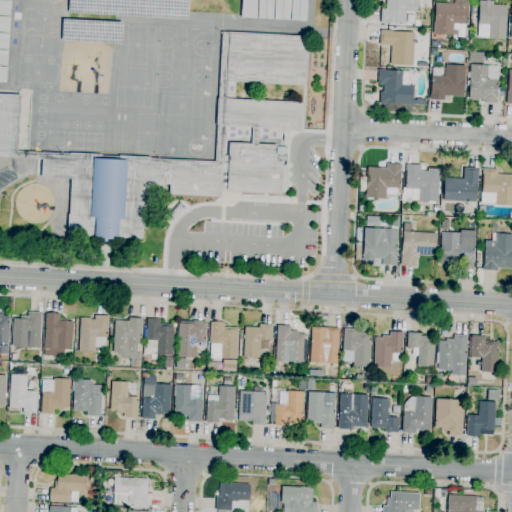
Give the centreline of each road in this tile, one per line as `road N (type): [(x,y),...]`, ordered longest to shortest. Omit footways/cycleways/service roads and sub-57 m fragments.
road 1 (residential): [(0,444),(511,471)]
road 2 (tertiary): [(0,277),(511,304)]
road 3 (residential): [(348,0),(333,295)]
road 4 (residential): [(342,127),(511,136)]
